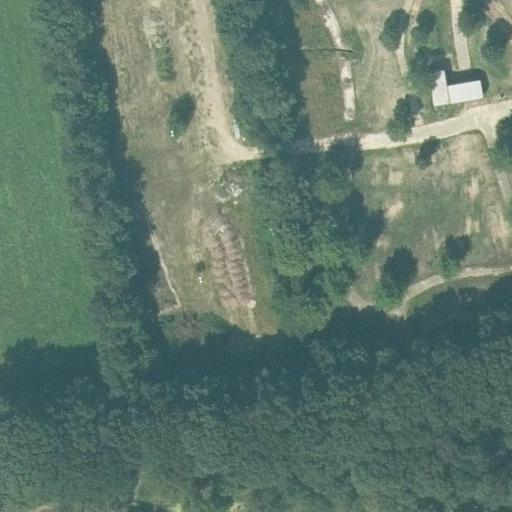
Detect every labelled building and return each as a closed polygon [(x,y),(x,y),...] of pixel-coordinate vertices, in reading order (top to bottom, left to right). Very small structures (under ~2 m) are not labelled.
[(504,27),(502,0),(487,0),(489,28),(504,27)] [(449,6),(433,7),(435,52),(451,51),(449,6)] [(305,11),(270,13),(271,30),(306,28),(305,11)] [(398,28),(396,15),(351,24),(354,37),(398,28)] [(283,67),(317,59),(313,43),(279,51),(283,67)] [(511,58),(509,48),(495,52),(506,95),(511,93),(511,58)] [(443,68),(427,72),(438,116),(454,112),(443,68)] [(293,98),(324,95),(322,79),(291,82),(293,98)] [(408,109),(369,113),(370,124),(409,121),(408,109)] [(286,120),(289,136),(330,131),(328,114),(286,120)] [(431,145),(435,160),(477,149),(473,134),(431,145)] [(365,154),(366,169),(412,163),(410,148),(365,154)] [(444,193),(487,181),(483,167),(440,179),(444,193)] [(367,203),(412,200),(412,185),(366,187),(367,203)] [(466,210),(451,212),(457,254),(472,252),(466,210)] [(488,215),(489,261),(505,260),(503,214),(488,215)] [(435,262),(434,216),(419,217),(420,262),(435,262)] [(362,239),(402,234),(400,220),(361,225),(362,239)] [(356,257),(355,273),(399,274),(400,258),(356,257)]
